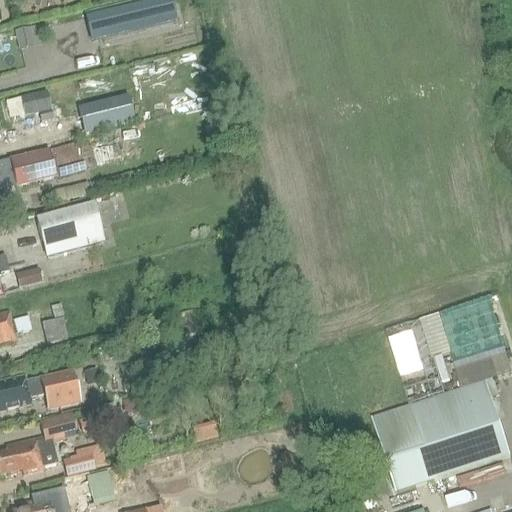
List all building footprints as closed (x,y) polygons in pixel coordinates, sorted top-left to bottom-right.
[(21,48),(44,44),(40,26),(17,30),(21,48)] [(53,121),(47,93),(19,100),(24,118),(38,115),(40,124),(53,121)] [(126,97),(78,110),(85,137),(133,124),(126,97)] [(9,163),(16,190),(54,181),(48,153),(9,163)] [(101,245),(91,207),(36,221),(46,259),(101,245)] [(23,289),(45,282),(40,267),(18,274),(23,289)] [(14,337),(30,333),(28,320),(11,323),(9,314),(0,316),(0,345),(15,343),(14,337)] [(62,320),(41,324),(46,346),(66,341),(62,320)] [(0,413),(31,406),(29,401),(44,398),(47,412),(79,404),(72,374),(25,385),(24,378),(0,383),(0,413)] [(366,424),(392,500),(505,461),(480,386),(366,424)] [(143,413),(140,400),(122,404),(125,417),(143,413)] [(70,415),(39,424),(44,443),(45,447),(51,446),(76,439),(70,415)] [(6,454),(0,455),(0,478),(21,473),(22,477),(43,472),(42,470),(55,467),(51,446),(45,447),(44,443),(36,444),(36,441),(5,448),(6,454)] [(90,455),(62,462),(66,478),(94,471),(90,455)] [(105,474),(86,479),(92,508),(112,504),(105,474)] [(24,511),(21,511),(69,511),(64,491),(30,499),(31,504),(23,506),(24,511)]
